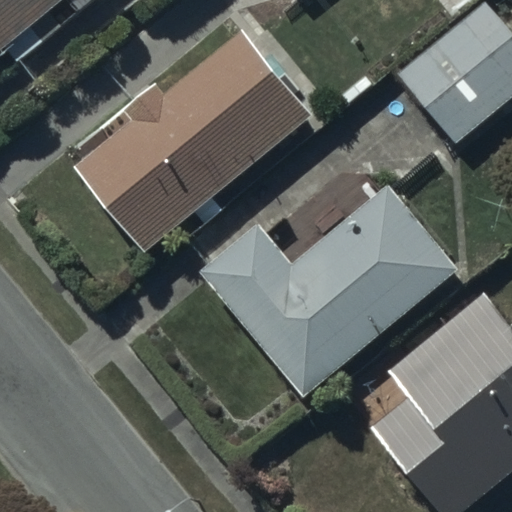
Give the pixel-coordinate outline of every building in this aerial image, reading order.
[(60,0),(0,0),(0,48),(6,43),(18,57),(41,38),(30,25),(60,0)] [(511,100),(511,31),(488,1),(399,72),(456,144),(511,100)] [(313,115),(244,27),(168,87),(162,80),(126,108),(135,120),(78,165),(144,249),(313,115)] [(461,266),(392,183),(294,264),(262,226),(205,273),(305,395),(461,266)] [(439,511),(473,511),(511,479),(511,335),(508,331),(511,327),(511,279),(487,301),(483,296),(390,375),(414,402),(375,436),(439,511)]
